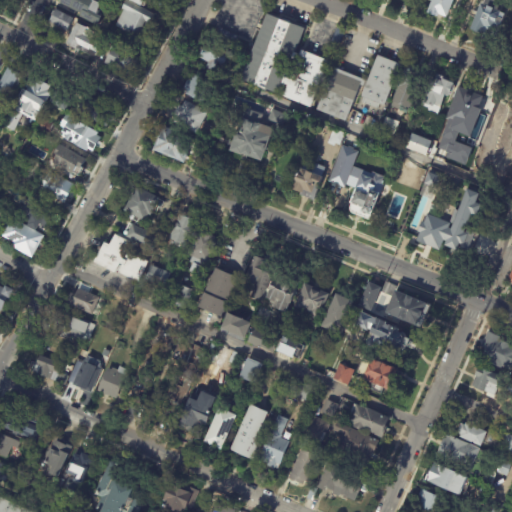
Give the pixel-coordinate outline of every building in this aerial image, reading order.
[(99,0),(95,7),(105,11),(103,15),(107,17),(103,26),(84,17),(85,15),(62,4),(63,0),(99,0)] [(127,0),(156,14),(151,24),(150,23),(142,39),(116,26),(124,10),(123,9),(127,0)] [(453,0),(447,17),(439,14),(438,17),(427,12),(431,0),(453,0)] [(485,5),(501,11),(500,11),(505,13),(501,23),(497,21),(491,37),(471,29),(475,18),(471,16),(473,10),(478,12),(481,3),(485,5)] [(69,31),(50,22),(57,9),(75,18),(69,31)] [(301,27),(303,27),(294,52),(298,53),(300,49),(328,60),(310,106),(266,89),(265,91),(252,86),(253,83),(239,78),(265,12),(301,27)] [(107,38),(97,58),(69,43),(79,23),(107,38)] [(345,28),(337,48),(329,45),(338,25),(345,28)] [(233,44),(215,35),(219,27),(237,36),(233,44)] [(231,51),(222,69),(220,67),(217,73),(205,67),(208,62),(197,56),(205,38),(231,51)] [(123,45),(121,49),(146,61),(141,72),(138,70),(134,78),(106,64),(114,48),(112,46),(115,41),(123,45)] [(402,64),(385,105),(382,103),(380,109),(364,102),(366,97),(362,95),(366,86),(361,84),(346,121),(317,109),(335,66),(368,80),(379,54),(402,64)] [(241,63),(236,75),(229,72),(234,60),(241,63)] [(424,73),(411,108),(401,104),(399,109),(390,106),(405,68),(408,69),(410,63),(418,66),(416,70),(424,73)] [(22,74),(12,92),(6,113),(1,112),(0,113),(0,87),(7,89),(1,86),(10,68),(22,74)] [(445,77),(445,79),(452,82),(447,94),(444,93),(439,106),(433,104),(432,105),(424,102),(427,94),(425,93),(430,80),(432,81),(435,73),(445,77)] [(184,84),(188,76),(205,84),(199,97),(193,94),(192,97),(184,93),(186,89),(182,87),(184,84)] [(39,122),(26,115),(17,132),(4,125),(16,104),(21,106),(25,99),(22,98),(26,90),(29,91),(36,78),(53,87),(49,93),(51,94),(48,101),(50,102),(39,122)] [(482,96),(478,108),(481,109),(471,137),(463,134),(460,143),(472,148),(466,164),(446,157),(448,152),(438,148),(448,120),(445,119),(457,86),(482,96)] [(69,111),(59,105),(64,96),(74,102),(69,111)] [(116,118),(114,123),(112,122),(109,128),(81,113),(90,97),(119,112),(116,118)] [(206,111),(208,112),(197,134),(174,121),(177,115),(174,114),(179,104),(182,106),(185,100),(206,111)] [(162,114),(161,114),(166,104),(173,107),(167,117),(162,114)] [(272,109),(284,113),(284,112),(289,115),(284,129),(279,127),(266,121),(272,108),(272,109)] [(261,123),(274,128),(271,135),(262,160),(243,153),(243,154),(230,150),(235,138),(237,133),(242,117),(245,118),(248,109),(264,115),(261,123)] [(399,122),(394,137),(380,131),(385,116),(399,122)] [(54,126),(49,136),(37,129),(43,118),(55,125),(54,126)] [(100,143),(95,152),(91,150),(89,152),(63,137),(69,127),(71,128),(76,119),(100,133),(99,136),(103,138),(100,143)] [(194,139),(191,145),(183,162),(151,149),(154,141),(155,141),(162,125),(194,139)] [(341,142),(344,133),(333,130),(330,138),(341,142)] [(431,141),(425,155),(406,147),(411,133),(431,141)] [(83,168),(82,169),(79,167),(75,174),(55,162),(59,155),(56,153),(61,145),(85,158),(88,159),(83,168)] [(344,146),(349,148),(349,146),(354,149),(354,150),(359,152),(353,167),(372,174),(373,172),(387,178),(370,220),(352,214),(350,211),(350,208),(352,204),(349,203),(355,188),(346,184),(345,188),(329,182),(343,146),(344,146)] [(31,165),(20,185),(9,179),(22,156),(32,163),(31,165)] [(497,164),(495,178),(485,176),(486,172),(478,170),(480,162),(489,164),(489,163),(497,164)] [(419,170),(405,207),(407,208),(405,212),(402,211),(396,226),(381,220),(395,185),(403,188),(405,182),(396,178),(402,163),(419,170)] [(437,182),(425,177),(429,166),(441,170),(437,182)] [(311,172),(323,177),(319,187),(320,187),(315,201),(301,195),(301,193),(293,190),(296,181),(294,180),(297,173),(299,174),(302,168),(311,172)] [(75,185),(66,204),(45,193),(46,193),(40,190),(49,172),(75,185)] [(158,199),(149,215),(146,213),(141,221),(122,210),(135,185),(158,198),(158,199)] [(57,220),(51,230),(43,225),(39,231),(31,227),(31,226),(21,220),(34,197),(61,212),(57,220)] [(416,241),(419,232),(417,231),(421,221),(423,222),(427,213),(439,218),(442,210),(453,214),(445,233),(449,235),(447,242),(443,240),(438,250),(416,241)] [(181,214),(196,220),(186,245),(168,238),(174,222),(175,222),(178,214),(181,214)] [(0,235),(9,217),(42,235),(30,257),(9,246),(11,241),(0,235)] [(132,224),(157,237),(151,249),(124,235),(130,223),(132,224)] [(209,234),(218,238),(204,269),(203,268),(200,276),(188,271),(192,263),(188,261),(191,256),(186,254),(197,229),(209,234)] [(137,282),(116,272),(120,264),(117,263),(112,272),(91,261),(101,241),(107,244),(112,234),(132,244),(128,252),(147,262),(137,282)] [(250,297),(249,297),(255,283),(253,282),(252,284),(243,280),(253,255),(261,259),(258,266),(271,271),(259,301),(250,297)] [(150,266),(170,273),(165,287),(144,279),(149,265),(150,266)] [(234,277),(237,278),(226,304),(225,304),(219,317),(196,306),(213,267),(234,277)] [(277,280),(289,285),(291,281),(297,284),(284,312),(271,306),(272,303),(264,299),(268,290),(267,289),(271,280),(274,282),(275,278),(277,280)] [(381,287),(370,312),(357,307),(368,282),(381,287)] [(392,285),(389,294),(382,291),(386,282),(392,285)] [(315,288),(328,294),(317,320),(307,315),(307,314),(302,312),(302,313),(292,309),(304,283),(315,288)] [(0,284),(8,289),(10,285),(18,290),(15,296),(16,296),(12,304),(9,302),(4,311),(0,308),(0,284)] [(184,308),(170,302),(178,284),(192,290),(184,308)] [(91,315),(64,303),(69,293),(74,295),(77,288),(99,298),(91,315)] [(425,303),(415,325),(384,312),(393,290),(425,303)] [(336,294),(353,301),(351,305),(355,307),(351,316),(347,314),(344,322),(341,321),(338,326),(326,321),(329,315),(325,314),(335,293),(336,294)] [(125,306),(117,320),(110,316),(118,302),(125,306)] [(404,337),(404,338),(400,339),(400,340),(398,340),(399,343),(400,344),(395,354),(386,350),(385,353),(369,345),(374,332),(353,323),(359,310),(385,321),(384,323),(398,329),(397,332),(398,333),(402,332),(404,337)] [(94,325),(95,325),(88,341),(83,339),(82,341),(68,335),(68,336),(61,333),(61,332),(55,329),(62,313),(84,323),(85,321),(94,325)] [(245,321),(249,323),(243,338),(219,328),(225,313),(245,321)] [(272,353),(260,348),(259,348),(246,342),(252,327),(278,339),(272,353)] [(163,331),(177,337),(175,342),(191,349),(194,345),(206,351),(196,374),(194,373),(173,420),(159,414),(170,389),(173,391),(184,364),(170,358),(175,346),(169,344),(158,367),(152,364),(148,373),(155,376),(149,388),(142,385),(138,394),(141,395),(137,403),(128,399),(155,338),(157,339),(161,330),(163,331)] [(503,342),(510,345),(509,347),(511,348),(511,367),(511,370),(501,365),(500,368),(487,363),(488,360),(482,357),(485,349),(481,347),(487,332),(500,337),(498,342),(499,342),(500,340),(503,342)] [(298,342),(306,346),(300,360),(276,350),(282,336),(298,342)] [(219,345),(212,360),(205,356),(212,342),(219,345)] [(236,353),(241,355),(236,366),(231,364),(236,353)] [(64,366),(61,374),(68,377),(65,384),(56,381),(45,377),(45,378),(31,372),(38,356),(64,366)] [(246,380),(238,377),(246,358),(262,364),(254,384),(246,380)] [(404,376),(402,381),(396,378),(390,391),(385,389),(383,394),(373,390),(375,384),(364,379),(374,358),(399,370),(399,371),(405,373),(404,376)] [(73,386),(70,385),(82,360),(97,367),(85,392),(73,386)] [(202,367),(206,360),(210,362),(207,369),(202,367)] [(342,365),(354,371),(348,386),(333,379),(339,364),(342,365)] [(127,371),(128,371),(116,399),(96,391),(106,368),(110,370),(111,368),(117,370),(118,367),(127,371)] [(495,397),(494,399),(486,396),(487,392),(484,391),(483,392),(474,388),(474,387),(471,386),(475,376),(474,376),(478,367),(503,378),(495,397)] [(295,380),(312,387),(306,402),(289,394),(295,380)] [(201,430),(180,421),(190,398),(213,408),(207,423),(205,422),(201,430)] [(338,405),(339,405),(333,418),(321,413),(326,400),(338,405)] [(257,403),(269,409),(260,429),(266,432),(254,457),(231,446),(252,401),(257,403)] [(355,404),(364,409),(365,408),(388,418),(385,427),(386,427),(381,438),(363,430),(362,432),(352,427),(353,425),(347,423),(350,416),(348,415),(353,404),(355,405),(355,404)] [(212,443),(207,440),(222,405),(239,413),(224,448),(212,443)] [(26,437),(5,428),(13,409),(29,416),(30,414),(44,421),(40,430),(41,430),(36,441),(26,436),(26,437)] [(285,427),(283,432),(284,433),(283,436),(291,439),(281,462),(279,466),(276,465),(276,466),(268,463),(269,462),(260,458),(280,413),(290,417),(285,427)] [(328,428),(325,434),(322,433),(318,442),(306,436),(314,417),(330,424),(328,428)] [(371,453),(367,463),(342,452),(343,450),(336,446),(341,434),(333,431),(336,422),(378,441),(373,453),(372,452),(371,453)] [(467,424),(487,432),(480,447),(459,437),(460,435),(456,433),(460,424),(464,425),(465,423),(467,424)] [(14,448),(9,459),(0,454),(0,432),(17,441),(14,448)] [(511,456),(499,451),(506,434),(511,436),(511,456)] [(479,449),(471,470),(436,455),(445,435),(449,437),(449,436),(479,449)] [(296,446),(301,436),(308,439),(303,449),(296,446)] [(73,441),(75,442),(73,446),(76,447),(73,454),(74,455),(64,478),(56,474),(59,467),(50,463),(59,440),(66,443),(68,439),(73,441)] [(93,450),(94,450),(92,455),(97,457),(93,467),(94,468),(87,484),(79,481),(81,476),(77,474),(77,475),(70,473),(80,448),(85,450),(86,447),(93,450)] [(301,485),(288,479),(301,449),(319,457),(308,484),(303,481),(301,485)] [(511,466),(507,476),(496,471),(501,458),(511,463),(511,466)] [(145,499),(139,511),(74,511),(76,509),(82,511),(88,511),(89,511),(91,511),(107,511),(98,507),(103,496),(95,493),(110,460),(126,467),(120,481),(148,493),(145,499)] [(0,462),(8,466),(0,484),(0,462)] [(362,483),(354,501),(339,495),(339,494),(333,491),(333,492),(325,488),(324,491),(316,487),(327,462),(364,479),(362,483)] [(467,479),(460,496),(427,481),(431,470),(433,471),(436,464),(459,474),(459,475),(467,479)] [(183,484),(200,492),(193,508),(190,507),(188,510),(186,509),(184,511),(168,511),(166,511),(170,502),(167,501),(176,480),(183,484)] [(418,497),(421,489),(447,501),(442,511),(430,511),(414,504),(418,497)] [(0,511),(0,496),(34,511),(0,511)] [(239,511),(238,511),(214,511),(218,503),(229,508),(229,506),(239,511)] [(501,507),(498,511),(486,511),(491,503),(501,507)]
